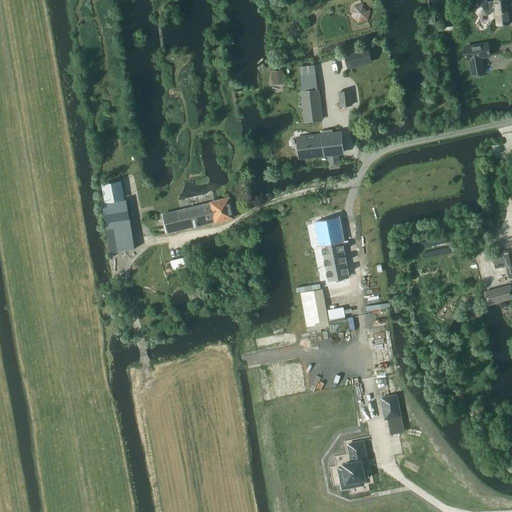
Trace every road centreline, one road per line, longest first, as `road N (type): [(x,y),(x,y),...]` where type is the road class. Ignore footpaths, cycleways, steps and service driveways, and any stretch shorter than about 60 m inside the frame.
road 1 (track): [(162,511),(142,400),(149,378),(128,291)]
road 2 (residential): [(354,183),(368,160),(390,149),(511,120)]
